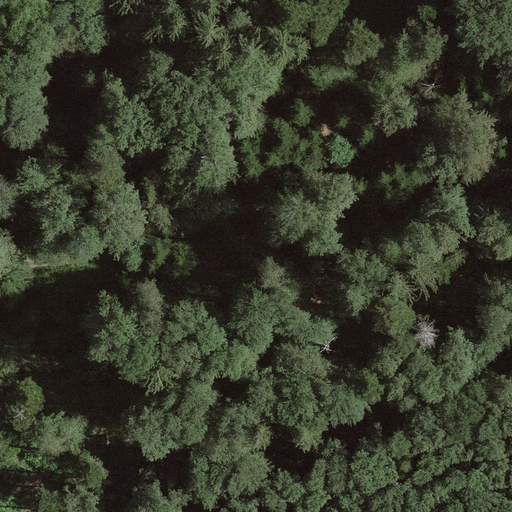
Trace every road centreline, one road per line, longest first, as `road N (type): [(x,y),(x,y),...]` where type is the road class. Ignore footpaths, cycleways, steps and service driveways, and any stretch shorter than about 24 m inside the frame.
road 1 (track): [(511,179),(383,209),(202,218),(83,257),(0,273)]
road 2 (track): [(172,511),(511,355)]
